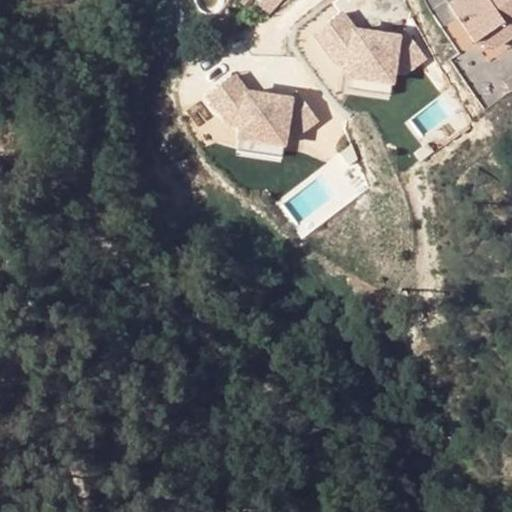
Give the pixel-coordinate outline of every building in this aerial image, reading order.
[(261,0),(258,4),(271,15),(284,0),(261,0)] [(475,43),(503,24),(511,34),(511,0),(456,0),(449,5),(475,43)] [(425,57),(406,31),(398,37),(354,31),(341,14),(316,32),(338,62),(349,64),(347,75),(391,82),(393,71),(404,72),(425,57)] [(511,34),(503,24),(475,43),(494,49),(511,37),(511,34)] [(317,119),(298,93),(290,99),(246,93),(233,76),(208,94),(230,124),(241,126),(239,137),(283,144),(285,133),(296,134),(317,119)] [(281,157),(283,144),(239,137),(237,150),(281,157)]
